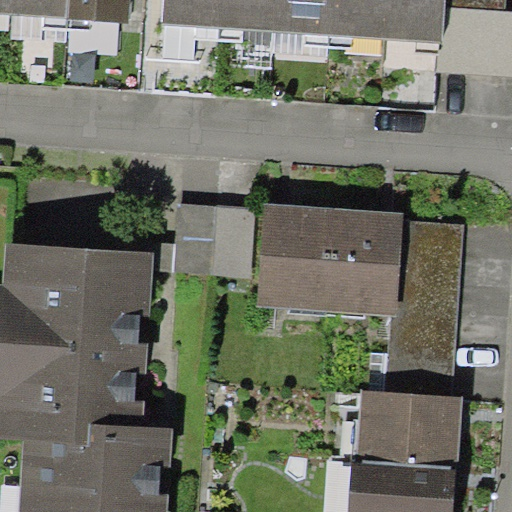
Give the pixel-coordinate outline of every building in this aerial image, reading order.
[(0,0),(0,12),(11,14),(11,0),(0,0)] [(11,0),(11,14),(68,17),(68,0),(11,0)] [(68,0),(68,17),(124,21),(125,0),(68,0)] [(217,0),(161,0),(160,23),(216,27),(217,0)] [(217,0),(216,27),(272,30),(273,0),(217,0)] [(273,0),(272,30),(328,34),(329,0),(273,0)] [(329,0),(328,34),(384,38),(386,0),(329,0)] [(386,0),(384,38),(439,42),(442,0),(386,0)] [(331,210),(264,205),(258,305),(325,309),(331,210)] [(331,210),(325,309),(392,313),(398,214),(331,210)] [(142,342),(147,257),(10,248),(8,291),(0,290),(0,386),(12,387),(23,400),(21,428),(37,429),(135,435),(139,373),(125,372),(127,341),(142,342)] [(357,458),(453,465),(458,399),(362,392),(357,458)] [(159,511),(164,437),(135,435),(37,429),(33,502),(42,502),(41,511),(159,511)] [(353,511),(450,511),(453,465),(357,458),(353,511)]
